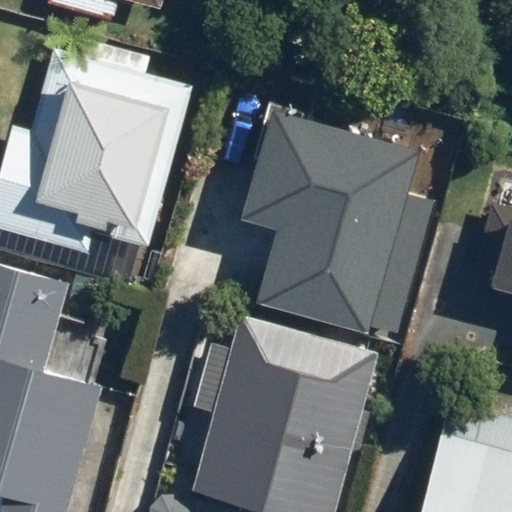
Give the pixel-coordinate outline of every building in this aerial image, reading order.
[(37,127),(17,122),(0,182),(0,220),(93,246),(98,228),(150,242),(193,80),(59,45),(37,127)] [(427,142),(278,100),(248,209),(282,219),(261,295),(376,326),(427,142)] [(511,203),(495,199),(473,277),(511,287),(511,203)] [(0,511),(70,511),(108,382),(97,379),(113,325),(66,311),(76,279),(0,257),(0,511)] [(337,511),(383,346),(244,308),(195,485),(243,498),(240,508),(253,511),(337,511)] [(511,511),(511,408),(454,392),(428,511),(511,511)]
